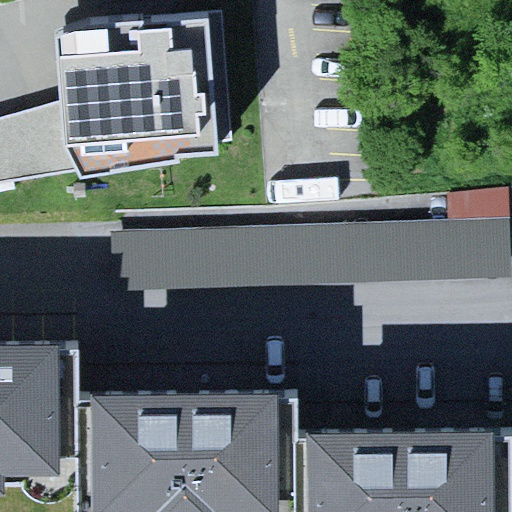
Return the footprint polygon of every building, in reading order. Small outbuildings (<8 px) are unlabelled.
[(53,30),(57,139),(195,134),(191,25),(53,30)] [(453,216),(119,228),(121,288),(511,273),(511,189),(452,192),(453,216)] [(55,342),(0,342),(0,465),(56,465),(55,342)] [(268,390),(93,391),(93,511),(155,511),(269,511),(268,390)] [(483,511),(483,429),(306,429),(305,511),(483,511)]
